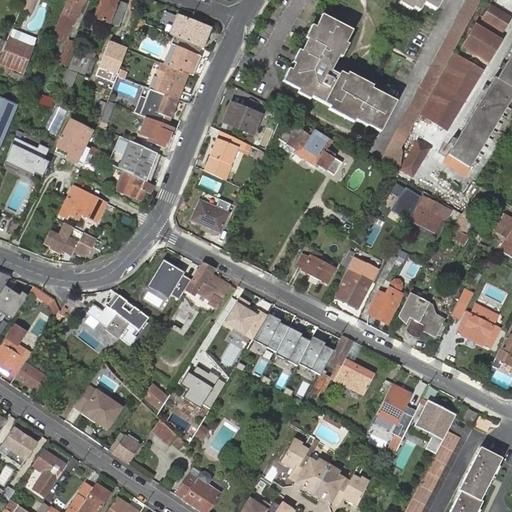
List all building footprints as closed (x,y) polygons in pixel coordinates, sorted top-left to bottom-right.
[(25,0),(22,8),(31,12),(36,0),(25,0)] [(67,0),(67,1),(63,11),(54,36),(64,41),(75,19),(77,20),(84,0),(67,0)] [(119,1),(119,0),(101,0),(95,18),(110,24),(114,14),(119,1)] [(394,174),(395,175),(397,176),(397,175),(404,157),(401,148),(419,114),(480,0),(466,0),(379,162),(396,170),(394,174)] [(399,0),(399,1),(412,8),(418,11),(423,4),(424,1),(437,8),(441,0),(399,0)] [(110,24),(118,27),(122,17),(127,4),(119,1),(114,14),(110,24)] [(410,11),(412,8),(399,1),(398,4),(410,11)] [(435,10),(437,8),(424,1),(423,4),(435,10)] [(510,19),(490,6),(482,19),(503,31),(510,19)] [(63,11),(54,8),(44,32),(54,36),(63,11)] [(201,48),(202,48),(210,29),(177,16),(171,13),(167,25),(164,32),(169,35),(174,37),(201,48)] [(321,15),(315,27),(317,29),(323,16),(321,15)] [(313,27),(307,40),(300,52),(294,64),(291,70),(284,83),(298,90),(310,97),(329,107),(342,113),(354,120),(367,126),(369,123),(381,129),(395,102),(371,89),(358,82),(345,75),(339,72),(338,75),(330,71),(338,56),(345,43),(351,31),(347,29),(323,16),(317,29),(315,27),(313,27)] [(144,23),(138,21),(135,30),(140,32),(144,23)] [(502,40),(475,24),(461,47),(488,63),(502,40)] [(304,38),(307,40),(313,27),(311,25),(304,38)] [(35,42),(11,33),(2,52),(4,52),(10,39),(33,48),(35,42)] [(198,55),(201,48),(174,37),(171,44),(178,47),(170,67),(188,74),(189,75),(193,76),(201,56),(198,55)] [(10,39),(4,52),(3,54),(0,61),(0,63),(8,67),(14,69),(23,73),(33,48),(10,39)] [(113,83),(116,78),(117,74),(127,49),(109,42),(99,67),(96,76),(113,83)] [(347,45),(345,43),(338,56),(341,57),(347,45)] [(294,64),(300,52),(298,50),(291,63),(294,64)] [(511,53),(496,79),(494,78),(447,155),(469,168),(511,98),(511,53)] [(482,70),(454,54),(419,114),(447,131),(482,70)] [(170,67),(162,64),(158,73),(159,78),(154,91),(160,93),(178,100),(182,89),(180,88),(181,84),(184,85),(188,74),(170,67)] [(77,73),(67,69),(59,92),(68,95),(77,73)] [(281,82),(284,83),(291,70),(288,69),(281,82)] [(347,73),(345,75),(358,82),(359,79),(347,73)] [(359,79),(358,82),(371,89),(372,86),(359,79)] [(309,100),(310,97),(298,90),(296,93),(309,100)] [(154,91),(147,109),(165,116),(171,118),(178,100),(160,93),(154,91)] [(40,96),(38,103),(49,106),(51,99),(40,96)] [(101,101),(94,119),(100,122),(107,103),(101,101)] [(107,103),(100,122),(107,124),(115,104),(108,101),(107,103)] [(0,102),(0,139),(13,108),(0,102)] [(232,113),(227,124),(253,134),(261,115),(231,103),(228,111),(232,113)] [(266,116),(279,121),(283,112),(270,107),(266,116)] [(328,110),(340,116),(342,113),(329,107),(328,110)] [(147,109),(144,117),(146,118),(162,123),(165,116),(147,109)] [(223,123),(227,124),(232,113),(228,111),(223,123)] [(353,123),(354,120),(342,113),(340,116),(353,123)] [(171,134),(173,128),(162,123),(146,118),(140,134),(150,138),(148,141),(165,147),(166,142),(167,143),(171,134)] [(93,154),(95,155),(97,150),(89,146),(88,149),(84,146),(91,132),(70,122),(57,147),(69,153),(67,158),(76,162),(83,166),(89,153),(93,154)] [(380,132),(381,129),(369,123),(367,126),(380,132)] [(295,150),(294,152),(316,166),(317,164),(334,174),(341,163),(324,152),(331,142),(314,131),(310,138),(288,124),(278,139),(295,150)] [(244,150),(247,144),(221,131),(215,145),(214,145),(209,157),(210,158),(207,165),(227,173),(237,148),(244,150)] [(157,154),(120,137),(111,157),(108,163),(123,171),(124,171),(146,182),(157,154)] [(37,149),(14,138),(4,167),(17,173),(19,171),(33,178),(34,175),(42,179),(50,163),(44,160),(50,150),(40,145),(37,149)] [(429,148),(417,141),(410,154),(400,169),(412,176),(421,161),(429,148)] [(108,163),(111,157),(97,150),(95,155),(94,157),(108,163)] [(83,166),(81,169),(93,174),(96,167),(89,163),(93,154),(89,153),(83,166)] [(204,171),(224,180),(227,173),(207,165),(210,158),(209,157),(204,171)] [(123,171),(114,190),(117,191),(138,200),(143,191),(148,193),(152,185),(146,182),(124,171),(123,171)] [(106,204),(73,187),(63,205),(64,206),(59,214),(67,218),(72,209),(97,222),(106,204)] [(230,201),(234,203),(240,189),(236,188),(230,201)] [(240,189),(234,203),(233,204),(240,208),(247,193),(240,189)] [(405,217),(409,219),(414,209),(410,206),(405,203),(410,195),(407,194),(403,191),(392,211),(400,216),(402,214),(404,216),(405,217)] [(419,205),(411,220),(425,228),(434,232),(437,225),(442,217),(446,219),(451,210),(423,197),(419,205)] [(199,201),(191,220),(202,225),(203,223),(220,231),(228,213),(227,213),(231,204),(219,199),(215,207),(199,201)] [(399,220),(400,216),(392,211),(389,214),(399,220)] [(511,218),(505,214),(495,231),(506,238),(499,250),(511,257),(511,218)] [(14,236),(20,224),(13,221),(7,232),(14,236)] [(69,237),(74,228),(65,224),(59,236),(50,231),(43,245),(49,248),(49,249),(60,255),(62,250),(69,237)] [(359,227),(355,234),(361,238),(365,231),(359,227)] [(456,231),(452,240),(462,246),(467,237),(456,231)] [(87,257),(96,240),(84,233),(80,243),(69,237),(62,250),(73,256),(74,253),(83,258),(87,257)] [(366,251),(358,247),(355,254),(354,256),(362,260),(366,251)] [(302,254),(302,255),(297,264),(296,266),(303,269),(302,271),(327,284),(335,268),(320,260),(322,255),(319,253),(313,250),(309,257),(304,254),(302,254)] [(347,268),(354,256),(355,254),(350,251),(343,265),(347,268)] [(183,272),(163,259),(147,285),(168,298),(170,294),(179,299),(191,279),(182,274),(183,272)] [(191,280),(188,286),(196,291),(198,288),(212,296),(211,299),(218,304),(229,285),(211,274),(209,278),(207,277),(212,269),(202,264),(191,280)] [(335,297),(357,308),(371,281),(347,269),(343,277),(338,286),(340,287),(335,297)] [(1,291),(10,277),(0,272),(0,290),(1,291)] [(392,282),(389,288),(385,295),(379,292),(368,314),(387,324),(398,301),(395,300),(398,293),(401,287),(401,283),(399,280),(395,280),(392,282)] [(20,295),(6,285),(0,293),(0,310),(5,315),(0,322),(0,337),(29,295),(23,291),(20,295)] [(35,286),(31,292),(51,306),(55,299),(36,287),(35,286)] [(198,288),(196,291),(211,299),(212,296),(198,288)] [(116,293),(109,303),(111,305),(118,295),(116,293)] [(437,334),(441,335),(445,327),(446,324),(444,323),(446,319),(436,314),(432,304),(409,293),(398,316),(407,321),(409,318),(412,319),(406,331),(412,337),(419,338),(422,331),(435,338),(437,334)] [(93,304),(87,313),(107,328),(105,330),(118,340),(120,337),(131,346),(137,337),(136,336),(150,318),(118,295),(111,305),(109,303),(102,311),(93,304)] [(304,332),(239,297),(225,322),(278,350),(276,353),(297,364),(298,362),(321,374),(332,353),(333,350),(322,344),(323,342),(311,336),(310,339),(302,335),(304,332)] [(458,301),(451,315),(458,319),(466,303),(459,300),(458,301)] [(475,342),(486,347),(491,338),(493,339),(499,329),(493,326),(497,317),(476,306),(471,315),(467,313),(457,333),(469,338),(475,342)] [(60,310),(52,322),(60,328),(64,321),(60,310)] [(405,325),(407,321),(398,316),(397,317),(405,325)] [(511,323),(511,325),(511,326),(495,357),(490,366),(497,369),(499,368),(502,363),(500,362),(501,360),(511,365),(511,323)] [(29,356),(30,354),(17,345),(26,332),(15,325),(7,338),(0,348),(0,366),(15,377),(29,356)] [(354,342),(342,336),(335,349),(347,355),(354,342)] [(354,341),(354,342),(347,355),(345,359),(352,363),(362,345),(361,345),(355,343),(356,342),(354,341)] [(347,355),(335,349),(333,350),(332,353),(345,359),(347,355)] [(29,356),(15,377),(40,394),(53,374),(46,370),(43,374),(28,364),(32,358),(29,356)] [(352,363),(345,359),(341,367),(338,365),(331,378),(364,395),(374,375),(352,363)] [(187,371),(180,383),(187,388),(182,397),(199,407),(202,403),(211,408),(226,383),(218,378),(219,377),(210,371),(208,374),(196,366),(191,374),(187,371)] [(324,376),(321,374),(319,377),(311,391),(317,395),(325,381),(322,379),(324,376)] [(380,392),(386,395),(392,384),(386,380),(380,392)] [(412,394),(392,383),(392,384),(386,395),(375,415),(396,425),(406,405),(412,394)] [(164,403),(167,398),(153,384),(142,395),(145,397),(159,411),(164,403)] [(88,416),(95,420),(107,429),(121,408),(108,400),(96,391),(88,386),(74,406),(82,412),(88,416)] [(96,391),(108,400),(110,398),(97,389),(96,391)] [(317,395),(311,391),(308,396),(311,399),(314,400),(317,395)] [(456,414),(427,399),(413,425),(432,435),(424,449),(435,454),(447,431),(456,414)] [(389,448),(394,451),(416,410),(406,405),(396,425),(392,433),(395,435),(389,448)] [(477,414),(468,409),(464,418),(472,423),(477,414)] [(94,423),(95,420),(88,416),(82,412),(81,414),(94,423)] [(180,449),(185,443),(178,436),(160,419),(152,430),(169,446),(172,442),(180,449)] [(193,438),(202,442),(208,429),(199,425),(193,438)] [(417,488),(404,511),(420,511),(459,437),(447,431),(435,454),(417,488)] [(5,456),(21,466),(36,444),(20,433),(5,456)] [(123,435),(120,433),(108,450),(113,454),(127,463),(139,445),(136,443),(137,441),(129,436),(127,437),(125,436),(123,435)] [(313,438),(309,436),(304,444),(293,438),(279,463),(292,470),(288,479),(302,487),(305,482),(308,484),(305,489),(304,490),(312,495),(330,464),(318,457),(316,461),(304,454),(313,438)] [(496,468),(497,466),(500,459),(479,448),(457,490),(460,491),(449,511),(476,511),(478,509),(481,502),(479,501),(482,496),(488,482),(491,478),(496,468)] [(60,462),(43,450),(34,464),(46,472),(43,477),(53,484),(57,479),(54,478),(60,469),(62,471),(66,464),(61,461),(60,462)] [(361,476),(366,468),(361,465),(352,481),(340,475),(342,471),(330,464),(312,495),(320,500),(321,498),(324,493),(327,495),(325,500),(339,508),(344,499),(358,507),(371,482),(361,476)] [(499,467),(497,466),(496,468),(491,478),(488,482),(482,496),(484,497),(491,484),(493,479),(498,469),(499,467)] [(182,499),(200,511),(208,511),(220,493),(209,486),(207,484),(210,480),(209,475),(205,472),(200,473),(197,478),(190,473),(175,495),(182,499)] [(76,511),(78,509),(81,505),(85,500),(92,489),(85,484),(78,495),(66,511),(57,511),(50,507),(47,511),(76,511)] [(95,484),(92,489),(85,500),(81,505),(78,509),(82,511),(97,511),(108,497),(101,492),(103,489),(95,484)] [(0,497),(7,503),(7,502),(10,499),(15,491),(8,486),(4,491),(0,488),(0,497)] [(258,500),(250,496),(239,511),(266,511),(272,504),(264,499),(258,500)] [(106,511),(137,511),(116,498),(106,511)] [(28,511),(10,499),(7,502),(8,503),(10,504),(5,510),(3,511),(28,511)] [(274,500),(272,504),(266,511),(294,511),(297,509),(285,501),(282,505),(274,500)]
